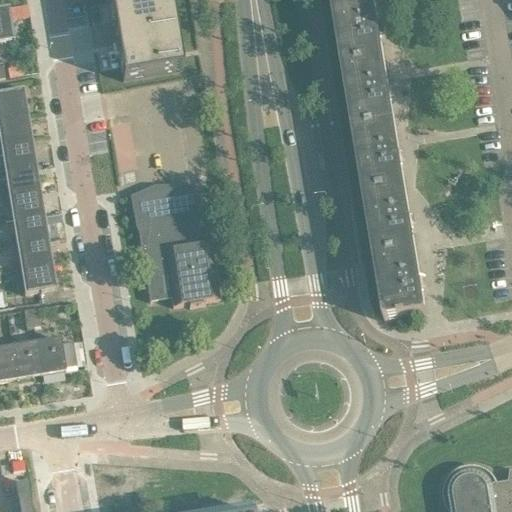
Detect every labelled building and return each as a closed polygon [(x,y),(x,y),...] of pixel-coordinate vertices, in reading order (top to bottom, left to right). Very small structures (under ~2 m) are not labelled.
[(109,0),(124,82),(175,73),(163,0),(109,0)] [(423,295),(422,290),(423,290),(422,287),(421,279),(420,275),(419,271),(412,231),(412,224),(410,215),(410,212),(409,212),(408,206),(402,168),(401,164),(402,164),(401,161),(400,152),(399,149),(398,144),(392,104),(391,100),(391,97),(389,85),(388,85),(388,80),(381,41),(380,37),(379,25),(378,22),(377,18),(374,0),(332,0),(386,321),(385,321),(385,323),(428,315),(428,313),(426,314),(423,295)] [(29,7),(10,10),(12,21),(30,18),(29,7)] [(12,21),(10,10),(0,11),(0,42),(15,40),(12,21)] [(10,55),(11,66),(27,64),(26,53),(10,55)] [(23,91),(0,94),(0,120),(27,117),(23,91)] [(0,133),(2,146),(31,141),(27,117),(0,120),(0,133)] [(6,171),(35,166),(31,141),(2,146),(6,171)] [(58,151),(43,152),(44,180),(58,180),(58,151)] [(10,196),(39,191),(35,166),(6,171),(10,196)] [(194,190),(193,189),(157,195),(156,195),(154,192),(141,198),(139,198),(139,197),(133,198),(135,211),(134,212),(136,218),(135,218),(137,224),(136,224),(138,230),(150,303),(171,299),(173,309),(189,306),(189,309),(205,306),(205,304),(220,301),(210,236),(200,237),(197,218),(198,218),(198,216),(197,216),(192,190),(194,190)] [(39,191),(10,196),(14,221),(44,216),(39,191)] [(44,216),(14,221),(18,246),(48,241),(44,216)] [(48,241),(18,246),(22,270),(52,266),(48,241)] [(26,296),(56,291),(52,266),(22,270),(26,296)] [(38,310),(24,313),(26,321),(39,319),(38,310)] [(27,330),(40,328),(39,319),(26,321),(27,330)] [(66,374),(61,340),(37,344),(42,378),(66,374)] [(42,378),(37,344),(13,348),(19,381),(42,378)] [(0,350),(0,384),(19,381),(13,348),(0,350)] [(511,511),(511,472),(510,472),(510,473),(509,482),(498,484),(497,482),(496,480),(494,478),(493,477),(490,474),(488,472),(486,471),(485,470),(481,469),(479,468),(476,468),(472,467),(470,468),(466,468),(462,469),(460,470),(457,472),(456,473),(454,474),(451,477),(450,479),(448,481),(447,483),(446,485),(446,487),(445,489),(444,491),(444,493),(444,496),(454,500),(457,511),(511,511)]
